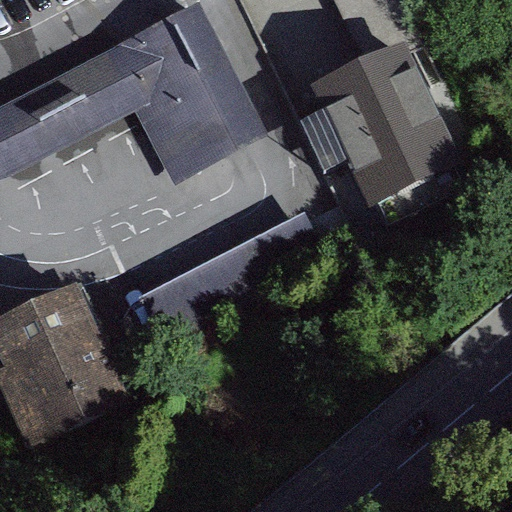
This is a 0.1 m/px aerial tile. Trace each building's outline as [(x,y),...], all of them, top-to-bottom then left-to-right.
[(333,0),(369,71),(402,56),(425,45),(403,0),(333,0)] [(511,1),(488,4),(494,60),(511,58),(511,1)] [(191,15),(0,116),(0,171),(6,184),(139,114),(178,187),(260,143),(191,15)] [(451,167),(402,56),(369,71),(323,92),(373,200),(451,167)] [(303,225),(151,304),(179,357),(330,278),(303,225)] [(72,295),(0,324),(0,392),(25,453),(121,414),(72,295)]
